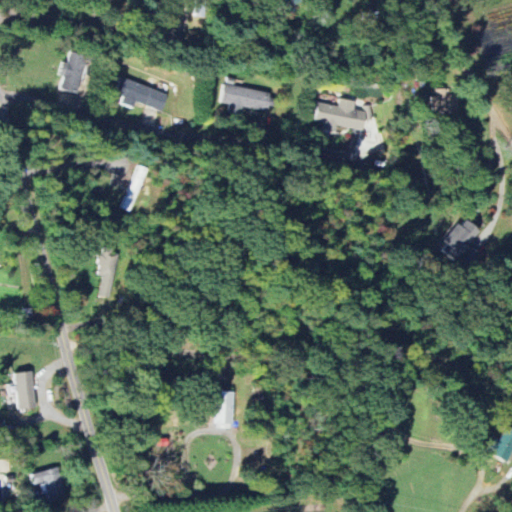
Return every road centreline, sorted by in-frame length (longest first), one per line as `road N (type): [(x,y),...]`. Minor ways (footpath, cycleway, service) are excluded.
road 1 (residential): [(0,108),(112,511)]
road 2 (residential): [(63,344),(363,365),(383,415)]
road 3 (residential): [(0,93),(148,129),(343,158)]
road 4 (residential): [(431,0),(511,142)]
road 5 (residential): [(0,13),(139,32)]
